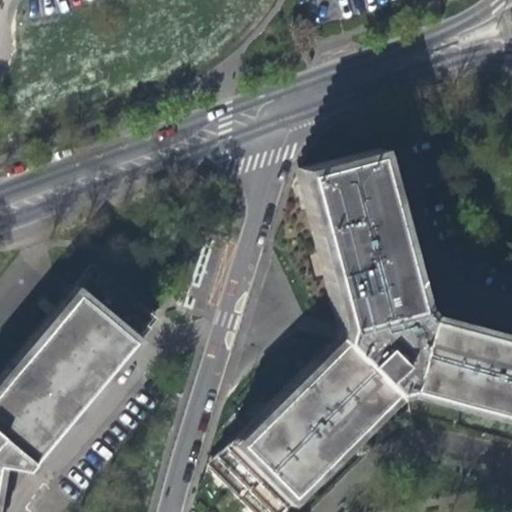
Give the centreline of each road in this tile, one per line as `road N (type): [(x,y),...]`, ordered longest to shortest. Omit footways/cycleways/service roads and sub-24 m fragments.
road 1 (residential): [(285,122),(169,511)]
road 2 (residential): [(299,83),(0,192)]
road 3 (residential): [(0,228),(285,122)]
road 4 (residential): [(285,122),(511,50)]
road 5 (residential): [(500,0),(299,83)]
road 6 (unknown): [(16,511),(137,369)]
